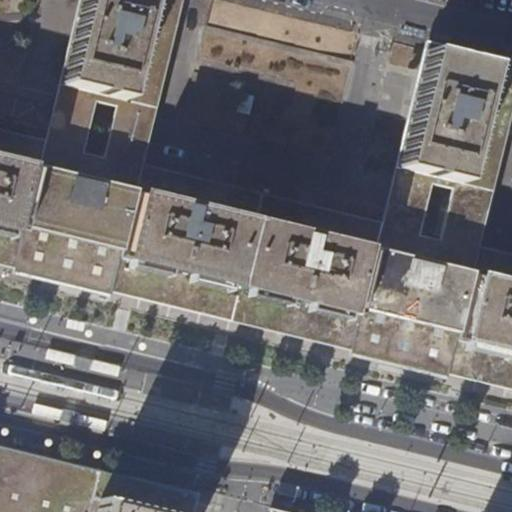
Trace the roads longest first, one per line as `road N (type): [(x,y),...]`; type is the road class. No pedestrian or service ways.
road 1 (residential): [(511,469),(0,330)]
road 2 (unknown): [(511,233),(0,100)]
road 3 (residential): [(0,411),(408,511)]
road 4 (residential): [(330,0),(511,45)]
road 5 (unknown): [(381,12),(347,191)]
